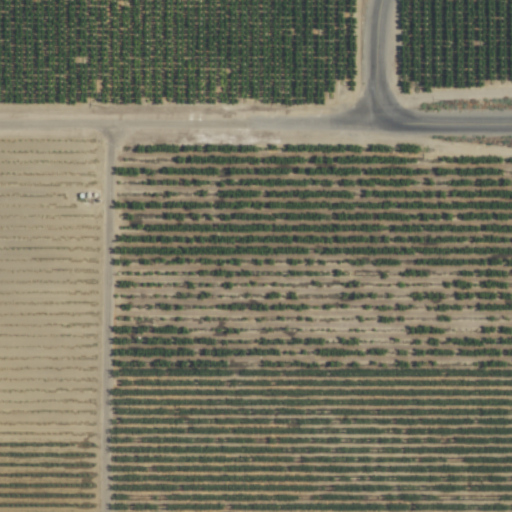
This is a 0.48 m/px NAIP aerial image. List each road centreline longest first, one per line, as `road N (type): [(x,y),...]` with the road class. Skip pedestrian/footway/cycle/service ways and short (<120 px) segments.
road 1 (residential): [(373,121),(0,123)]
road 2 (tertiary): [(373,121),(511,121)]
road 3 (tertiary): [(373,121),(378,0)]
